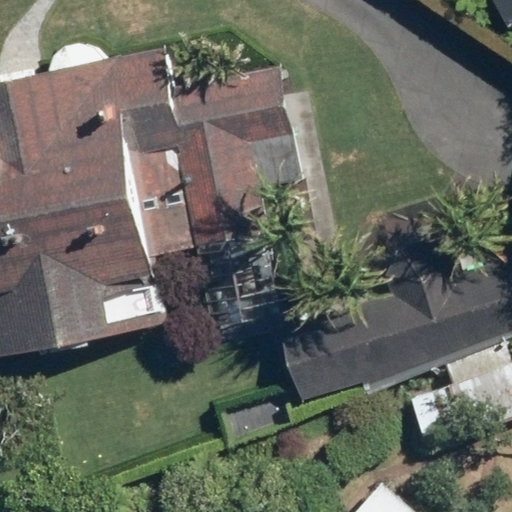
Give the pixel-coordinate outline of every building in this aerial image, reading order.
[(511,0),(499,0),(511,22),(511,0)] [(171,38),(0,70),(0,350),(176,317),(163,248),(271,228),(262,178),(308,169),(288,63),(180,84),(171,38)] [(396,289),(311,314),(330,386),(511,325),(511,252),(470,265),(462,245),(431,235),(405,245),(390,274),(396,289)] [(406,398),(419,439),(446,431),(450,443),(511,423),(511,350),(451,369),(455,383),(406,398)] [(170,511),(167,509),(163,511),(427,511),(389,477),(357,511),(170,511)]
